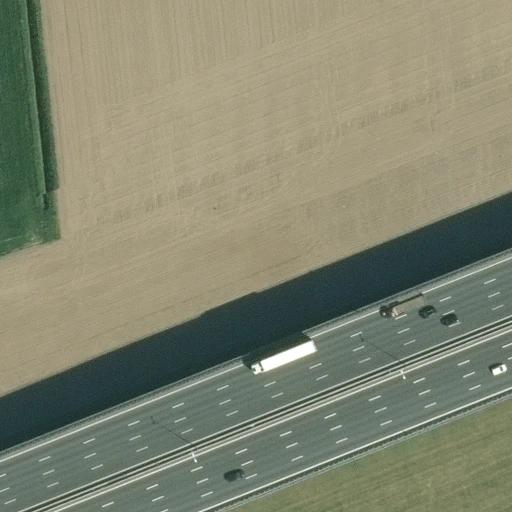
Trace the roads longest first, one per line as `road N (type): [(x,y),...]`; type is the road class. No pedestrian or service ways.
road 1 (motorway): [(511,287),(0,492)]
road 2 (motorway): [(122,511),(511,356)]
